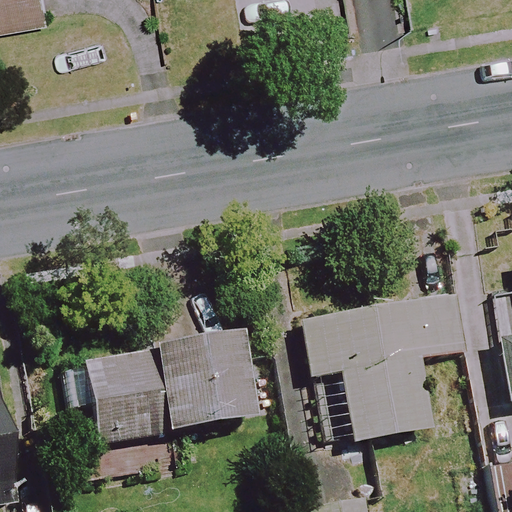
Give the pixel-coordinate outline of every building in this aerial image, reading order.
[(0,0),(0,37),(49,31),(44,0),(0,0)] [(456,358),(447,304),(293,330),(302,385),(321,382),(332,452),(421,437),(409,366),(456,358)] [(235,375),(229,343),(67,370),(82,455),(268,424),(259,371),(235,375)] [(511,345),(494,348),(504,414),(511,412),(511,345)] [(511,511),(511,471),(489,476),(496,511),(511,511)]
